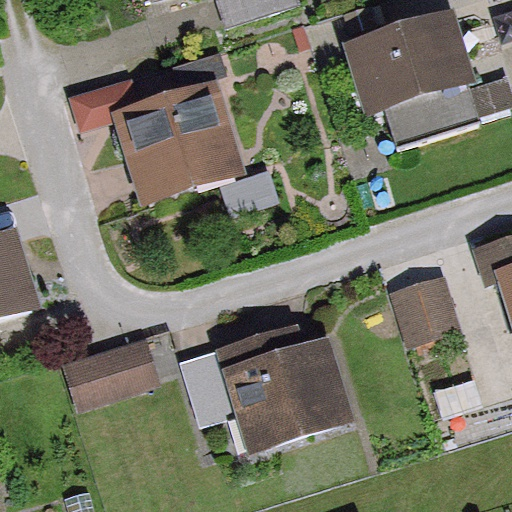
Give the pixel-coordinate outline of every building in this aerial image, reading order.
[(293,0),(218,0),(228,30),(296,8),(293,0)] [(455,22),(355,52),(374,116),(393,110),(405,151),(486,127),(461,42),(455,22)] [(159,110),(127,119),(154,212),(225,191),(233,218),(277,205),(268,177),(244,184),(217,92),(159,110)] [(11,236),(0,238),(0,336),(38,325),(21,267),(11,236)] [(511,240),(475,251),(486,289),(499,285),(511,329),(511,240)] [(443,278),(391,296),(409,351),(462,334),(443,278)] [(146,348),(59,373),(71,415),(158,390),(146,348)] [(216,362),(177,374),(194,426),(237,412),(250,453),(343,423),(320,349),(290,358),(222,380),(216,362)]
